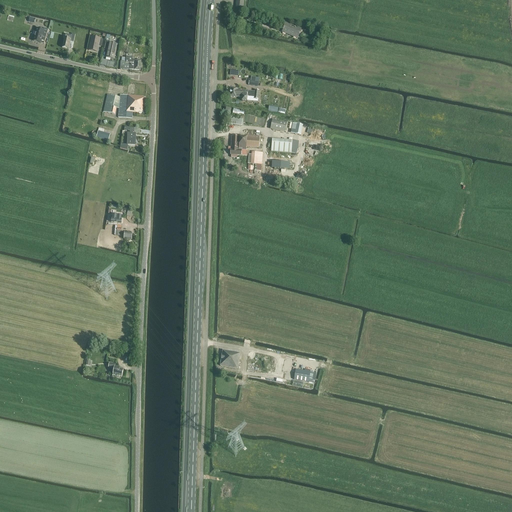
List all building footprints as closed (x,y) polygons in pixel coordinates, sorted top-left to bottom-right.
[(244,9),(244,0),(236,0),(235,8),(244,9)] [(298,39),(302,29),(285,23),(282,32),(298,39)] [(43,30),(37,29),(34,41),(44,44),(48,29),(44,28),(43,30)] [(75,34),(72,34),(71,35),(65,34),(64,38),(62,48),(68,49),(70,42),(73,43),(75,34)] [(100,39),(91,37),(88,50),(97,52),(98,46),(102,46),(103,40),(100,39)] [(114,59),(117,45),(109,43),(109,41),(106,40),(104,49),(107,50),(106,58),(114,59)] [(121,62),(121,69),(140,70),(141,61),(140,61),(140,60),(137,60),(137,61),(132,61),(132,57),(126,57),(126,58),(122,57),(122,62),(121,62)] [(258,87),(259,82),(258,82),(258,77),(251,77),(250,81),(249,81),(249,85),(258,87)] [(237,89),(231,88),(230,97),(236,98),(236,96),(242,96),(242,101),(247,102),(247,98),(254,99),(254,100),(258,100),(259,91),(254,91),(254,92),(237,90),(237,89)] [(132,119),(133,113),(144,114),(145,102),(145,98),(128,96),(119,95),(119,98),(107,95),(103,112),(115,115),(116,109),(119,109),(118,118),(132,119)] [(285,131),(287,122),(272,119),(270,128),(285,131)] [(293,124),(292,130),(296,131),(295,134),(301,135),(303,125),(293,124)] [(104,130),(99,128),(98,131),(97,137),(109,141),(111,134),(103,132),(104,130)] [(135,145),(135,134),(135,128),(126,128),(126,131),(129,131),(129,133),(127,133),(127,145),(135,145)] [(230,155),(231,155),(231,157),(237,158),(237,155),(242,155),(247,156),(247,151),(246,150),(246,147),(258,147),(259,148),(260,138),(260,136),(247,135),(247,138),(239,137),(232,136),(231,150),(230,155)] [(272,140),(271,152),(298,153),(298,150),(299,150),(299,141),(272,140)] [(249,154),(248,164),(257,165),(257,171),(262,171),(262,165),(263,153),(252,152),(252,155),(250,154),(249,154)] [(110,224),(120,225),(121,221),(120,221),(121,218),(112,216),(112,220),(111,220),(110,224)] [(237,369),(240,353),(223,350),(220,366),(237,369)] [(255,364),(256,353),(250,352),(248,363),(255,364)] [(119,376),(122,377),(123,370),(119,369),(120,368),(115,367),(115,365),(109,364),(108,368),(114,369),(112,377),(119,378),(119,376)] [(296,370),(294,380),(309,382),(310,372),(296,370)]
